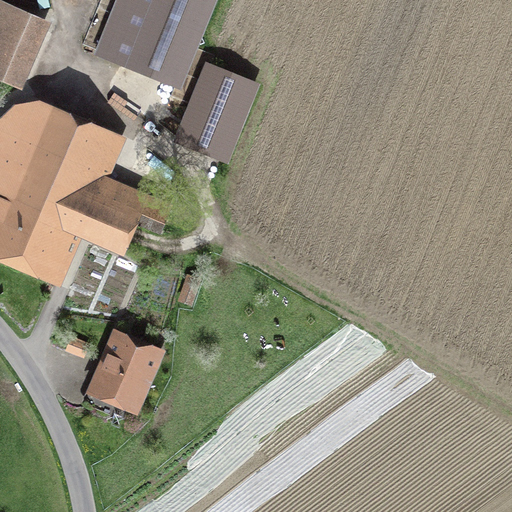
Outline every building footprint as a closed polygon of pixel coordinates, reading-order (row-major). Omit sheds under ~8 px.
[(0,0),(0,11),(14,17),(21,2),(16,0),(0,0)] [(123,0),(104,51),(177,78),(206,0),(123,0)] [(14,17),(0,11),(0,81),(12,87),(37,27),(14,17)] [(244,92),(207,78),(182,143),(219,158),(244,92)] [(150,86),(134,99),(149,118),(165,105),(150,86)] [(111,154),(8,116),(0,136),(0,197),(8,200),(0,220),(0,264),(55,285),(73,237),(122,255),(136,217),(156,224),(159,214),(97,192),(111,154)] [(116,339),(91,405),(128,420),(154,354),(116,339)]
